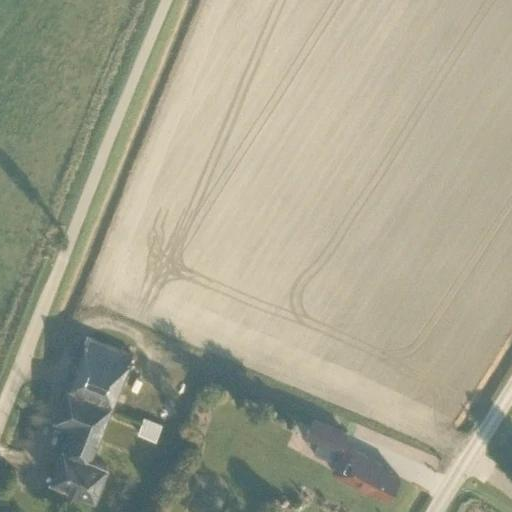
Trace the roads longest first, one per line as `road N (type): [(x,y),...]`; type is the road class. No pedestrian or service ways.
road 1 (unclassified): [(0,413),(167,0)]
road 2 (unclassified): [(511,397),(439,511)]
